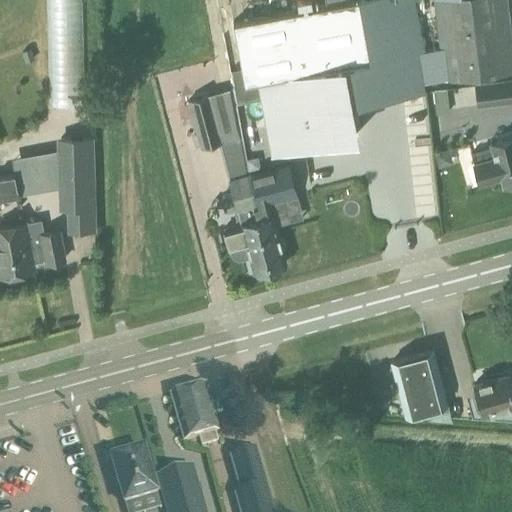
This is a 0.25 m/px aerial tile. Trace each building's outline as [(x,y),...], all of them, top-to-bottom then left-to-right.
[(76,0),(45,0),(46,92),(67,92),(67,16),(77,16),(76,0)] [(362,0),(354,0),(235,23),(249,97),(259,95),(263,113),(305,106),(301,87),(376,74),(362,0)] [(384,0),(389,92),(418,90),(417,62),(411,62),(407,0),(384,0)] [(434,0),(444,79),(511,70),(511,29),(508,0),(434,0)] [(479,107),(511,102),(511,79),(476,85),(479,107)] [(202,147),(223,141),(211,94),(189,100),(202,147)] [(93,136),(61,137),(63,207),(71,206),(72,228),(96,228),(93,136)] [(480,185),(502,178),(504,186),(511,183),(511,137),(491,144),(492,148),(472,154),(475,163),(474,163),(480,185)] [(286,263),(269,202),(297,194),(288,163),(251,173),(259,204),(253,206),(255,212),(270,267),(286,263)] [(0,197),(20,194),(16,173),(0,175),(0,197)] [(255,271),(270,267),(255,212),(253,206),(259,204),(251,173),(229,179),(240,217),(237,225),(225,228),(231,248),(232,248),(232,250),(233,252),(235,254),(237,256),(238,256),(240,257),(242,257),(245,257),(246,257),(250,271),(254,270),(255,271)] [(33,263),(28,236),(25,221),(0,226),(0,275),(35,268),(34,262),(33,263)] [(33,263),(34,262),(47,260),(47,262),(65,259),(60,229),(41,232),(41,233),(28,236),(33,263)] [(418,410),(448,402),(435,350),(392,361),(404,406),(418,410)] [(484,413),(511,405),(511,383),(509,374),(475,383),(484,413)] [(215,435),(219,434),(206,388),(171,398),(185,444),(200,439),(202,448),(218,444),(215,435)] [(102,456),(114,451),(105,432),(94,437),(102,456)] [(125,507),(158,498),(144,452),(112,461),(125,507)] [(273,511),(256,452),(231,459),(242,496),(236,498),(240,511),(273,511)] [(165,511),(204,511),(192,471),(158,481),(158,480),(157,481),(165,511)]
